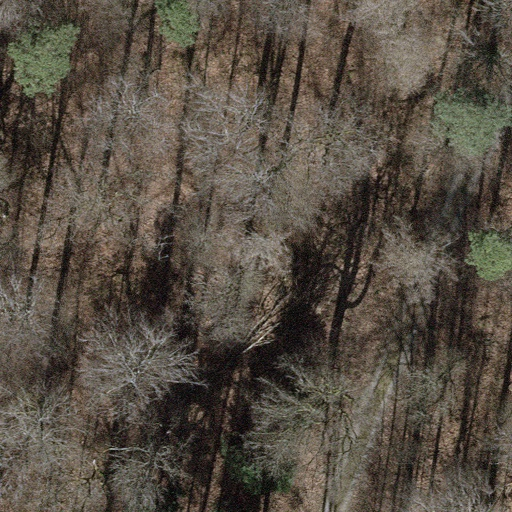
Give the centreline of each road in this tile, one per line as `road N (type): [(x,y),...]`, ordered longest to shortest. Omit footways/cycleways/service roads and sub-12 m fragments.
road 1 (track): [(0,248),(15,254),(145,226),(267,188),(340,208),(432,267)]
road 2 (track): [(511,125),(432,267),(340,511)]
